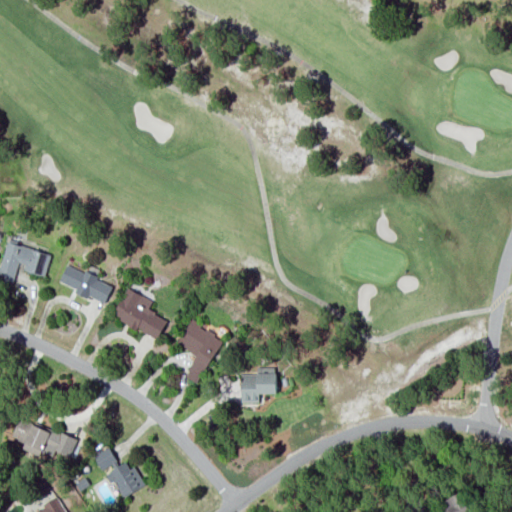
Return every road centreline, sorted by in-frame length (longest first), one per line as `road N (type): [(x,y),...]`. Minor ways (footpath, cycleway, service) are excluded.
road 1 (residential): [(511,435),(435,419),(364,429),(313,451),(228,511)]
road 2 (residential): [(0,325),(66,352),(142,399),(187,438),(236,506)]
road 3 (residential): [(482,425),(511,243)]
